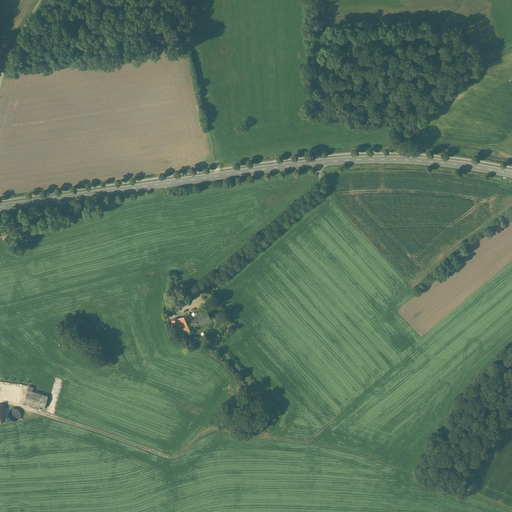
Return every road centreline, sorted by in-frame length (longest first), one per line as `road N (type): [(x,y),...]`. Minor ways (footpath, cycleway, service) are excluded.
road 1 (secondary): [(511,174),(427,160),(350,159),(0,207)]
road 2 (track): [(39,412),(167,457),(215,428),(341,449),(511,511)]
